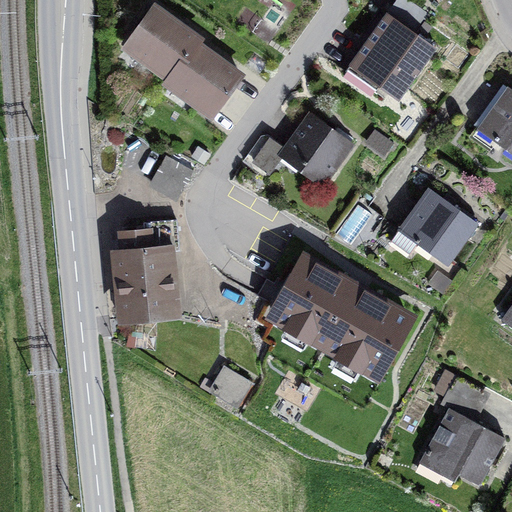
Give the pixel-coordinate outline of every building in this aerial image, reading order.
[(429,15),(408,0),(397,0),(389,12),(417,32),(429,15)] [(199,40),(154,7),(127,43),(173,76),(196,45),(199,40)] [(383,85),(400,97),(435,49),(387,14),(346,71),(377,93),(383,85)] [(169,81),(213,113),(240,77),(196,45),(173,76),(169,81)] [(511,90),(508,88),(472,138),(490,151),(497,141),(511,151),(511,90)] [(302,163),(325,180),(351,143),(311,115),(287,149),(268,135),(262,136),(244,161),(266,177),(282,156),(287,150),(303,161),(302,163)] [(151,182),(179,197),(194,171),(166,156),(151,182)] [(418,243),(448,265),(478,224),(429,189),(392,240),(410,254),(418,243)] [(170,317),(182,316),(179,284),(168,285),(165,251),(179,250),(176,220),(144,223),(145,232),(123,234),(124,254),(122,254),(126,297),(118,297),(120,318),(170,314),(170,317)] [(408,317),(306,259),(273,315),(376,373),(408,317)] [(511,305),(501,320),(511,327),(511,305)] [(249,383),(227,370),(214,391),(235,404),(249,383)] [(447,466),(480,484),(505,438),(469,418),(484,390),(456,375),(441,403),(449,408),(420,462),(421,462),(418,468),(439,480),(447,466)]
